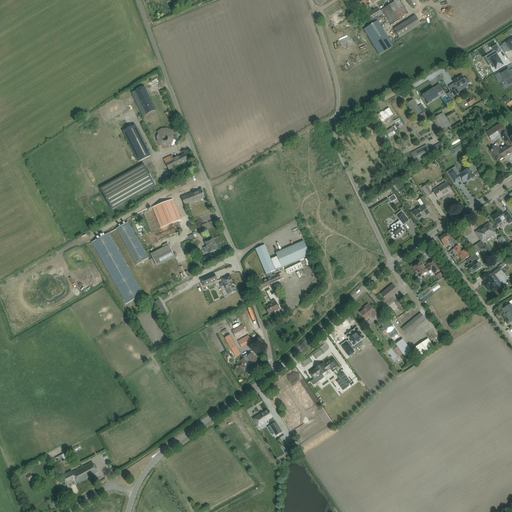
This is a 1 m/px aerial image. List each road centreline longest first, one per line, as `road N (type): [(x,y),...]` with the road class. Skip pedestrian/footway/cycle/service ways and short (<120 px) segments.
road 1 (unclassified): [(272,373),(245,279),(137,0)]
road 2 (unclassified): [(391,263),(336,145),(337,82),(314,11)]
road 3 (unclassified): [(133,492),(160,452),(272,373)]
road 4 (unclassified): [(272,373),(391,263)]
road 5 (track): [(336,114),(208,186)]
